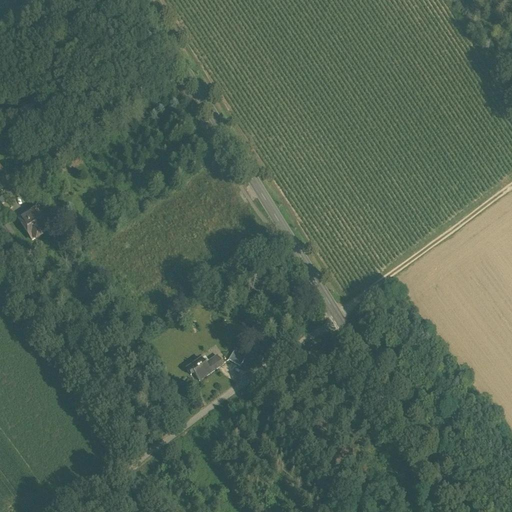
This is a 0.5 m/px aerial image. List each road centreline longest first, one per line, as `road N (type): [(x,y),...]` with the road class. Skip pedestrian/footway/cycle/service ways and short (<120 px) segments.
road 1 (secondary): [(338,320),(140,0)]
road 2 (residential): [(338,320),(64,511)]
road 3 (secondary): [(457,511),(338,320)]
road 4 (track): [(338,320),(511,189)]
